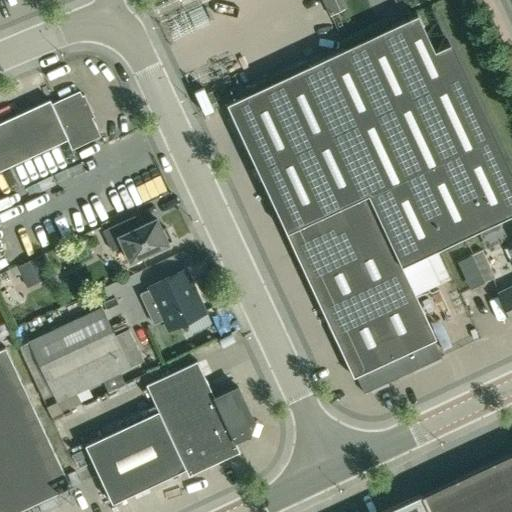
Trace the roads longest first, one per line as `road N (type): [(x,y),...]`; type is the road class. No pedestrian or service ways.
road 1 (unclassified): [(336,468),(135,45),(106,25)]
road 2 (tertiary): [(336,468),(511,387)]
